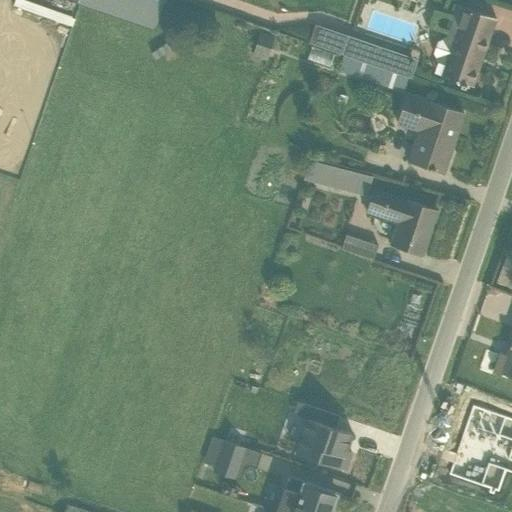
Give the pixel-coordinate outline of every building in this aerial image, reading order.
[(24,0),(38,4),(36,12),(63,20),(68,2),(145,24),(151,0),(24,0)] [(264,22),(269,0),(197,0),(244,12),(243,16),(264,22)] [(441,74),(470,85),(494,19),(465,9),(441,74)] [(412,59),(315,25),(309,42),(343,54),(337,73),(400,95),(412,59)] [(254,52),(258,30),(247,28),(243,50),(254,52)] [(464,113),(406,92),(396,122),(416,129),(405,162),(443,175),(464,113)] [(424,257),(439,211),(375,191),(369,212),(397,221),(389,246),(424,257)] [(330,242),(360,253),(365,239),(335,229),(330,242)] [(511,375),(511,333),(505,354),(497,351),(491,369),(511,375)] [(278,396),(321,413),(332,386),(289,369),(278,396)] [(462,485),(488,394),(440,381),(415,471),(462,485)] [(511,411),(493,405),(487,424),(511,431),(511,411)] [(312,420),(301,452),(345,468),(351,451),(346,449),(352,434),(312,420)] [(256,467),(261,453),(223,439),(212,471),(235,479),(242,462),(256,467)] [(282,511),(328,511),(335,491),(287,474),(275,509),(282,511)] [(475,511),(416,494),(410,511),(475,511)] [(91,511),(54,502),(51,511),(91,511)]
